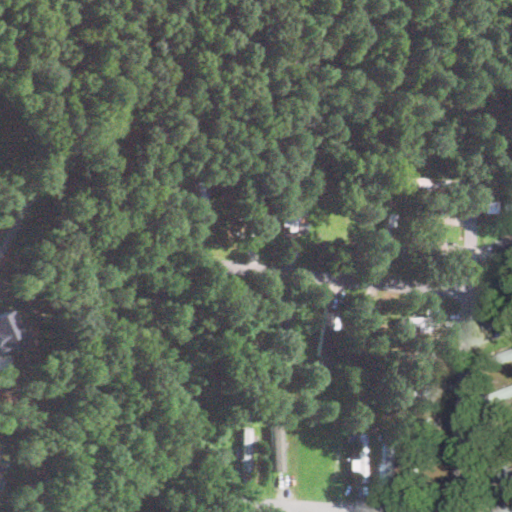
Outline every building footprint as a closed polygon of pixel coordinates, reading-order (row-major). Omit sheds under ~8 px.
[(447,177),(402,175),(401,184),(447,186),(447,177)] [(205,180),(196,180),(198,222),(208,221),(205,180)] [(299,192),(284,192),(283,228),(306,229),(307,221),(297,221),(297,214),(306,214),(306,201),(299,201),(299,192)] [(484,211),(497,211),(497,200),(484,200),(484,211)] [(421,253),(442,253),(442,242),(421,242),(421,253)] [(400,326),(435,327),(436,307),(423,306),(423,315),(400,315),(400,326)] [(0,310),(0,353),(28,342),(21,323),(14,326),(7,308),(0,310)] [(484,318),(487,328),(508,322),(505,313),(484,318)] [(504,397),(511,393),(511,385),(501,389),(504,397)] [(273,470),(283,470),(281,424),(271,424),(273,470)] [(249,469),(248,426),(240,426),(241,469),(249,469)] [(367,480),(365,431),(356,432),(357,458),(349,458),(350,469),(357,469),(357,480),(367,480)] [(382,461),(377,461),(376,479),(391,480),(391,446),(383,446),(382,461)] [(411,448),(410,479),(420,479),(421,449),(411,448)]
